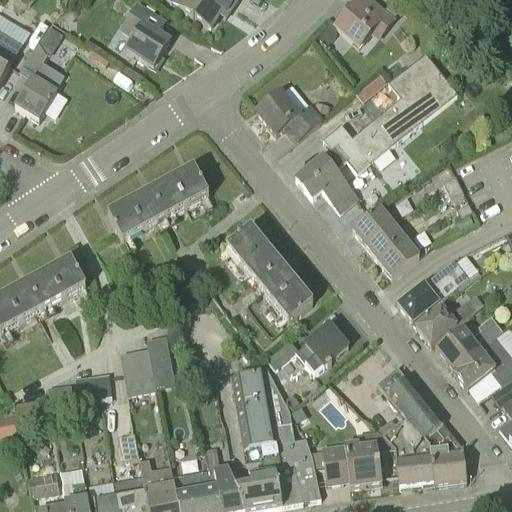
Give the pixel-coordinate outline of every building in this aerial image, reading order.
[(233,10),(239,0),(184,0),(177,11),(210,33),(228,6),(233,10)] [(378,46),(395,27),(363,0),(334,34),(360,55),(372,41),(378,46)] [(388,0),(394,3),(404,10),(404,9),(408,1),(408,0),(388,0)] [(395,21),(404,10),(394,3),(386,13),(395,21)] [(153,73),(170,46),(158,38),(165,27),(137,9),(120,35),(133,43),(125,55),(153,73)] [(327,30),(317,40),(327,50),(337,40),(327,30)] [(57,48),(62,40),(47,32),(43,39),(57,48)] [(0,38),(0,87),(10,70),(0,64),(0,58),(9,44),(0,38)] [(35,81),(47,60),(38,48),(22,73),(35,81)] [(357,181),(457,100),(425,59),(387,89),(400,105),(352,145),(341,131),(322,146),(330,157),(295,185),(312,206),(322,197),(340,219),(357,204),(335,177),(347,168),(357,181)] [(39,128),(57,98),(32,83),(14,113),(39,128)] [(293,88),(280,99),(256,118),(276,142),(283,136),(293,149),(322,125),(310,110),(293,88)] [(313,114),(316,118),(327,120),(329,110),(315,107),(313,114)] [(193,175),(107,221),(122,249),(208,203),(193,175)] [(446,198),(459,192),(455,183),(442,189),(446,198)] [(459,192),(446,198),(450,207),(463,200),(459,192)] [(455,216),(459,225),(469,220),(472,219),(468,210),(455,216)] [(365,254),(392,232),(379,215),(352,237),(365,254)] [(469,220),(459,225),(456,226),(460,235),(474,229),(469,220)] [(378,269),(405,247),(392,232),(365,254),(378,269)] [(312,310),(250,235),(226,254),(288,330),(312,310)] [(405,247),(378,269),(391,286),(419,264),(405,247)] [(0,304),(0,340),(86,294),(70,266),(0,304)] [(440,308),(439,307),(467,284),(454,266),(397,310),(412,330),(440,308)] [(188,286),(195,298),(204,293),(196,281),(188,286)] [(457,331),(474,317),(465,307),(455,316),(453,314),(447,318),(442,312),(415,333),(430,352),(456,331),(457,331)] [(452,379),(495,343),(502,338),(490,323),(477,334),(479,337),(470,344),(462,334),(434,357),(452,379)] [(322,375),(348,353),(329,330),(303,351),(313,363),(304,371),(313,382),(322,374),(322,375)] [(175,393),(166,342),(146,347),(148,356),(156,397),(175,393)] [(511,364),(495,343),(452,379),(467,398),(490,380),(501,394),(511,385),(511,364)] [(275,375),(298,356),(290,345),(266,365),(275,375)] [(148,356),(134,359),(142,400),(156,397),(148,356)] [(134,359),(120,361),(128,403),(142,400),(134,359)] [(396,373),(377,389),(385,399),(404,383),(396,373)] [(230,383),(243,456),(295,447),(288,415),(268,376),(230,383)] [(109,380),(98,381),(101,403),(112,402),(109,380)] [(86,383),(90,407),(99,406),(99,403),(101,403),(98,381),(86,383)] [(90,407),(86,383),(75,384),(78,409),(90,407)] [(385,399),(405,423),(424,445),(442,430),(404,383),(385,399)] [(59,393),(63,421),(63,422),(75,420),(71,391),(59,393)] [(59,393),(48,394),(52,423),(63,421),(59,393)] [(200,394),(190,396),(192,407),(201,405),(200,394)] [(292,399),(283,406),(289,412),(297,406),(292,399)] [(37,406),(25,408),(31,435),(42,433),(37,406)] [(511,406),(502,412),(511,424),(511,406)] [(31,435),(25,408),(14,410),(19,437),(31,435)] [(83,426),(100,423),(97,408),(80,411),(83,426)] [(405,423),(383,442),(394,455),(395,461),(430,456),(430,453),(424,445),(405,423)] [(511,431),(509,428),(499,436),(511,452),(511,431)] [(442,430),(424,445),(430,453),(447,452),(447,455),(462,454),(442,430)] [(122,468),(139,464),(134,439),(117,442),(122,468)] [(381,490),(375,451),(373,439),(357,441),(358,448),(322,453),(327,491),(350,488),(350,494),(381,490)] [(243,456),(245,470),(260,468),(262,478),(272,477),(277,511),(282,511),(320,505),(312,464),(305,445),(295,447),(243,456)] [(430,453),(430,456),(433,490),(433,493),(466,488),(462,454),(447,455),(447,452),(430,453)] [(218,511),(239,511),(224,474),(226,474),(225,468),(218,469),(215,453),(205,455),(208,471),(208,477),(212,477),(218,511)] [(430,456),(395,461),(399,494),(433,490),(430,456)] [(176,511),(172,484),(170,473),(150,476),(148,465),(139,467),(141,475),(142,482),(145,499),(147,511),(176,511)] [(63,511),(62,511),(88,511),(87,503),(86,503),(81,474),(61,477),(66,507),(64,507),(64,511),(63,511)] [(224,474),(239,511),(277,511),(272,477),(262,478),(248,482),(249,488),(234,491),(228,474),(226,474),(224,474)] [(208,477),(179,483),(172,484),(176,511),(218,511),(212,477),(208,477)] [(31,504),(60,499),(56,480),(28,485),(31,501),(31,504)] [(147,511),(145,499),(142,482),(113,488),(116,504),(116,511),(147,511)] [(93,511),(116,511),(116,504),(113,488),(90,492),(93,508),(93,511)]
